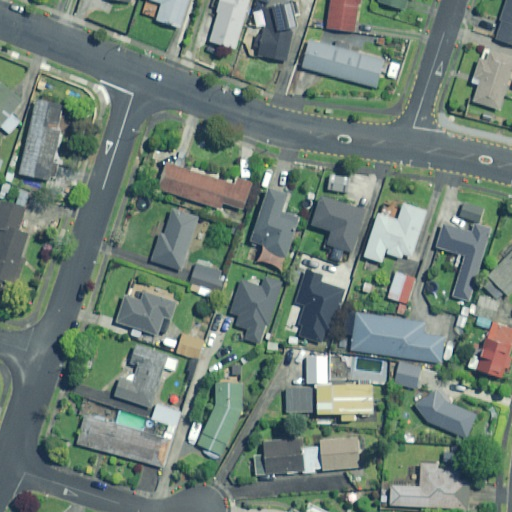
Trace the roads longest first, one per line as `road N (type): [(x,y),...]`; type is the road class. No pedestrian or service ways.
road 1 (residential): [(139,74),(45,357)]
road 2 (residential): [(409,145),(252,118),(139,74)]
road 3 (residential): [(409,145),(455,0)]
road 4 (residential): [(139,74),(0,20)]
road 5 (residential): [(5,466),(147,511)]
